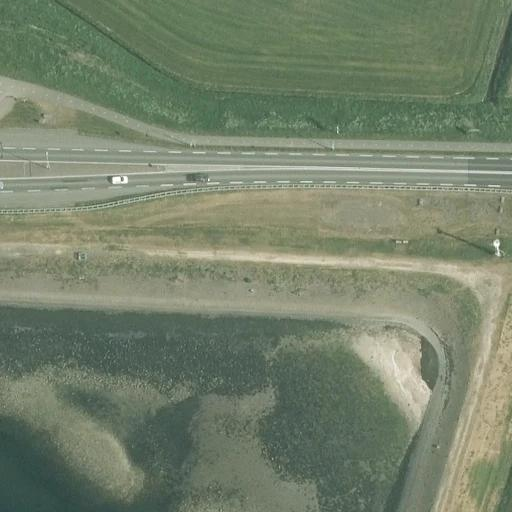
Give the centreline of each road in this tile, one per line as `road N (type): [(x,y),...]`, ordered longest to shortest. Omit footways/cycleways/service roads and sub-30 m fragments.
road 1 (track): [(427,511),(485,344),(492,279),(449,268),(0,254)]
road 2 (primary): [(241,169),(511,176)]
road 3 (primary): [(0,186),(241,169)]
road 4 (primary): [(241,169),(0,155)]
